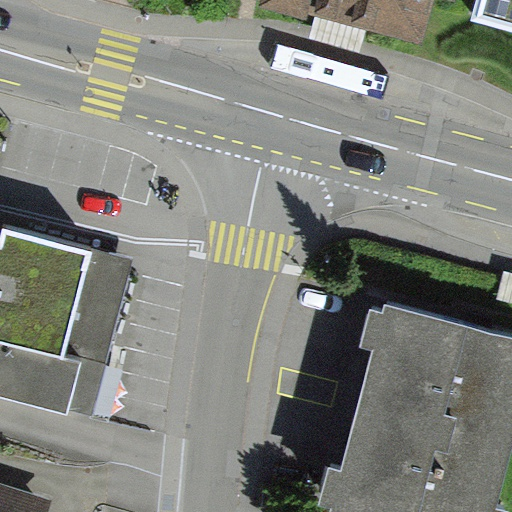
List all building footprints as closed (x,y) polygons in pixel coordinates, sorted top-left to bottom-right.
[(326,0),(406,22),(411,0),(326,0)] [(511,0),(466,0),(465,4),(511,16),(511,0)] [(94,244),(0,222),(0,386),(67,402),(78,355),(68,353),(94,244)] [(511,330),(390,299),(388,307),(375,303),(365,342),(377,346),(347,464),(332,460),(323,495),(335,498),(331,511),(511,511),(511,509),(511,502),(502,500),(511,460),(511,330)] [(0,511),(38,511),(42,498),(0,487),(0,511)]
